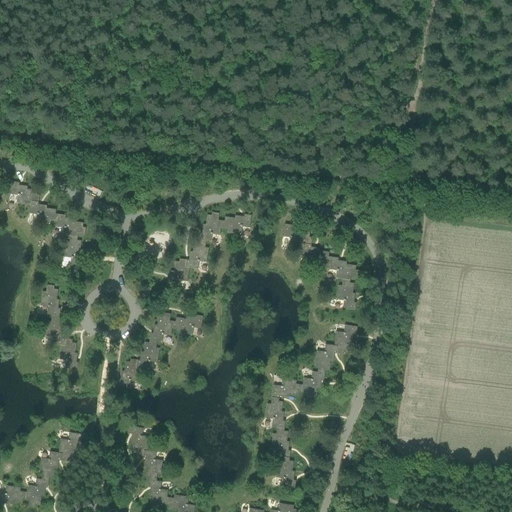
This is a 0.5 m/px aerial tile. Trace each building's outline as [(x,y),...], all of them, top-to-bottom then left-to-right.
[(12,182),(10,192),(10,195),(18,196),(17,203),(31,205),(31,201),(38,202),(39,196),(36,195),(37,191),(27,189),(28,187),(19,186),(19,183),(12,182)] [(57,222),(58,215),(56,214),(56,210),(46,209),(47,206),(38,205),(38,202),(31,201),(31,205),(29,214),(37,215),(36,223),(50,225),(51,221),(57,222)] [(220,236),(221,229),(222,221),(218,221),(219,214),(212,213),(211,216),(207,215),(206,225),(203,225),(202,233),(199,233),(198,241),(206,242),(211,242),(212,235),(220,236)] [(63,236),(70,237),(77,238),(78,235),(85,236),(86,228),(83,228),(83,223),(74,222),(74,219),(65,218),(66,216),(58,215),(57,222),(57,227),(64,228),(63,236)] [(224,222),(222,221),(221,229),(227,229),(227,233),(241,235),(242,227),(250,228),(251,216),(244,215),(244,217),(235,216),(235,219),(225,217),(224,222)] [(289,246),(303,248),(304,244),(311,245),(312,238),(309,238),(310,233),(300,232),(300,229),(292,228),(292,226),(285,225),(283,234),(283,237),(290,238),(289,246)] [(70,266),(73,266),(83,268),(84,260),(81,260),(82,251),(80,251),(81,241),(77,241),(77,238),(70,237),(69,244),(66,243),(64,258),(71,259),(70,266)] [(206,242),(198,241),(198,243),(194,242),(193,252),(190,252),(189,261),(186,260),(185,268),(189,268),(198,269),(199,262),(207,263),(208,248),(205,248),(206,242)] [(323,264),(330,265),(331,257),(328,257),(329,253),(319,251),(320,249),(311,247),(311,245),(304,244),(303,248),(302,257),(309,258),(308,265),(323,267),(323,264)] [(331,257),(330,265),(329,270),(337,271),(335,279),(343,280),(350,281),(350,278),(357,279),(358,271),(355,270),(356,266),(346,265),(347,262),(338,261),(338,259),(331,257)] [(187,282),(189,268),(185,268),(186,260),(179,259),(179,262),(175,262),(173,272),(171,271),(170,280),(167,280),(166,287),(179,289),(180,281),(187,282)] [(350,284),(350,281),(343,280),(342,286),(338,286),(336,300),(343,301),(342,309),(355,311),(356,303),(354,303),(355,294),(352,294),(354,284),(350,284)] [(47,315),(52,316),(60,317),(61,310),(58,310),(60,301),(57,301),(58,291),(54,290),(55,287),(47,286),(46,293),(43,292),(41,307),(48,308),(47,315)] [(150,341),(157,342),(162,343),(163,336),(171,337),(172,330),(173,322),(169,322),(170,315),(163,314),(163,317),(158,316),(157,326),(154,326),(153,334),(151,334),(150,341)] [(52,345),(61,346),(65,347),(66,340),(63,339),(65,331),(62,330),(64,321),(59,320),(60,317),(52,316),(51,323),(48,322),(46,336),(53,338),(52,345)] [(175,323),(173,322),(172,330),(178,330),(178,334),(192,336),(193,328),(201,330),(202,317),(195,316),(195,318),(186,317),(186,320),(176,318),(175,323)] [(336,332),(334,346),(338,347),(337,354),(344,355),(344,352),(349,353),(350,343),(353,343),(354,335),(356,335),(357,328),(345,326),(344,333),(336,332)] [(65,347),(61,346),(59,360),(66,361),(65,369),(78,371),(79,363),(76,363),(78,354),(75,354),(76,344),(72,344),(73,341),(66,340),(65,347)] [(156,349),(157,342),(150,341),(149,344),(145,343),(143,353),(141,353),(140,361),(137,361),(136,368),(140,369),(149,370),(150,363),(157,364),(160,349),(156,349)] [(318,366),(317,373),(325,374),(325,371),(329,372),(331,362),(333,363),(335,354),(337,354),(338,347),(334,346),(325,345),(324,353),(317,351),(315,366),(318,366)] [(136,368),(137,361),(130,360),(130,363),(126,362),(124,372),(122,372),(121,380),(118,380),(117,387),(130,389),(131,382),(138,383),(140,369),(136,368)] [(324,381),(325,374),(317,373),(312,372),(311,380),(303,379),(302,386),(301,393),(305,394),(304,400),(311,401),(312,398),(316,399),(317,389),(320,390),(321,381),(324,381)] [(299,393),(301,393),(302,386),(296,385),(297,381),(282,379),(281,387),(273,386),(272,398),(279,399),(279,397),(288,398),(289,396),(298,397),(299,393)] [(272,427),(277,428),(284,429),(285,422),(283,421),(284,413),(282,412),(283,403),(279,402),(279,399),(272,398),(271,405),(267,404),(265,419),(273,420),(272,427)] [(144,451),(148,452),(150,438),(142,437),(143,429),(131,428),(130,435),(132,435),(131,444),(133,444),(132,454),(136,455),(136,458),(143,459),(144,451)] [(277,457),(282,458),(290,459),(291,451),(288,451),(289,442),(287,442),(288,432),(284,432),(284,429),(277,428),(276,434),(273,434),(270,448),(278,449),(277,457)] [(60,440),(58,453),(62,454),(61,461),(68,462),(68,459),(72,460),(74,450),(76,451),(78,442),(80,442),(81,435),(69,433),(67,441),(60,440)] [(156,453),(148,452),(144,451),(143,459),(145,459),(144,468),(146,468),(145,478),(149,478),(149,481),(156,482),(157,475),(161,476),(163,462),(155,460),(156,453)] [(42,473),(41,480),(49,481),(49,478),(53,479),(55,469),(57,470),(58,461),(61,461),(62,454),(58,453),(49,452),(48,460),(41,459),(39,473),(42,473)] [(289,461),(290,459),(282,458),(281,464),(278,464),(276,478),(283,479),(282,487),(295,489),(296,481),(294,481),(295,472),(292,472),(294,462),(289,461)] [(48,488),(49,481),(41,480),(36,479),(35,486),(28,485),(27,492),(26,500),(29,500),(28,507),(35,508),(36,505),(40,506),(41,496),(44,496),(45,488),(48,488)] [(166,505),(167,498),(168,491),(160,490),(162,482),(156,482),(149,481),(148,488),(150,488),(149,497),(152,497),(150,507),(155,508),(154,511),(161,511),(162,505),(166,505)] [(23,499),(26,500),(27,492),(20,491),(21,488),(7,486),(5,493),(0,492),(0,505),(3,506),(4,503),(12,505),(13,502),(22,503),(23,499)] [(193,511),(195,506),(187,505),(188,497),(174,495),(173,499),(167,498),(166,505),(168,506),(168,510),(177,511),(193,511)]
